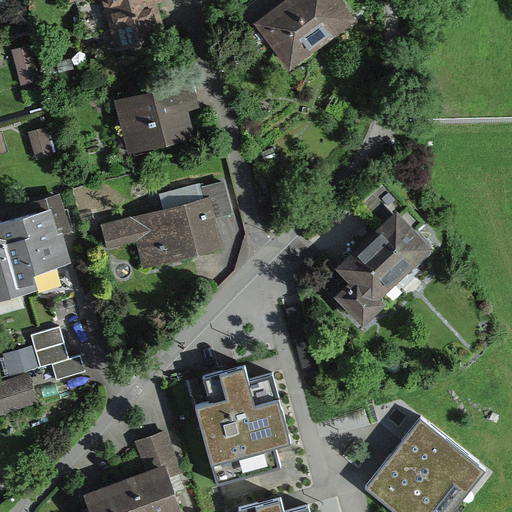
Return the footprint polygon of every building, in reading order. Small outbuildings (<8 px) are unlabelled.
[(151,0),(72,0),(73,3),(85,0),(104,0),(117,52),(161,41),(151,0)] [(275,0),(254,17),(291,64),(357,12),(347,0),(275,0)] [(27,49),(14,53),(23,88),(36,85),(27,49)] [(193,89),(128,102),(139,158),(204,145),(193,89)] [(47,133),(33,135),(38,160),(52,157),(47,133)] [(165,217),(113,228),(117,250),(145,244),(150,268),(228,252),(213,179),(160,191),(165,217)] [(456,251),(416,208),(349,272),(360,283),(345,297),(375,328),(456,251)] [(9,244),(0,245),(0,307),(41,299),(36,275),(71,268),(58,213),(5,225),(9,244)] [(64,331),(36,338),(44,368),(55,365),(59,377),(87,370),(84,358),(72,361),(64,331)] [(213,386),(184,395),(213,488),(281,467),(272,439),(290,434),(271,370),(241,379),(234,357),(207,365),(213,386)] [(34,380),(2,389),(8,409),(39,401),(34,380)] [(444,511),(484,460),(421,412),(368,482),(406,511),(444,511)] [(178,432),(146,442),(155,473),(187,464),(178,432)] [(177,511),(165,474),(85,498),(89,511),(177,511)] [(252,511),(309,511),(308,505),(282,511),(277,511),(272,493),(249,499),(252,511)]
